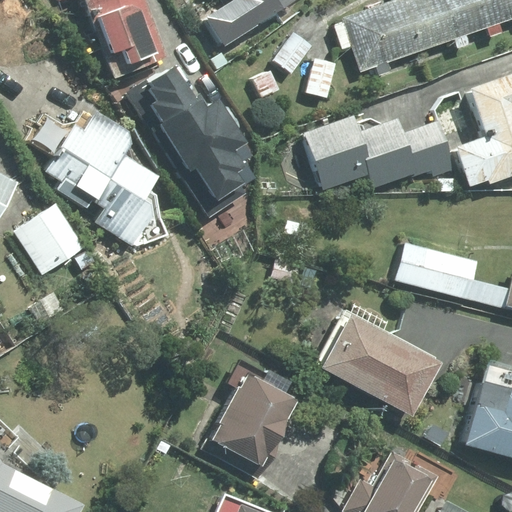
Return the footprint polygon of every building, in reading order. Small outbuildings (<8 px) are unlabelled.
[(68,0),(103,83),(156,61),(130,0),(68,0)] [(221,0),(223,2),(192,23),(211,51),(242,31),(288,0),(221,0)] [(511,0),(394,0),(332,22),(333,25),(325,28),(333,53),(342,50),(351,75),(367,69),(371,79),(383,75),(379,65),(444,43),(447,52),(460,48),(457,38),(476,31),(480,41),(492,36),(489,27),(511,18),(511,0)] [(287,33),(265,59),(284,76),(306,49),(287,33)] [(330,67),(306,61),(298,95),(322,100),(330,67)] [(156,71),(121,94),(144,128),(140,131),(201,220),(235,198),(221,177),(229,173),(218,156),(228,150),(198,106),(195,108),(188,97),(178,103),(156,71)] [(263,71),(243,79),(252,101),(271,93),(263,71)] [(511,112),(511,73),(454,94),(471,142),(442,152),(456,191),(473,185),(475,189),(487,184),(511,175),(511,130),(506,114),(511,112)] [(50,186),(46,194),(78,214),(81,222),(123,249),(140,221),(138,209),(131,205),(147,180),(112,161),(123,141),(82,116),(70,136),(60,130),(56,136),(33,122),(18,146),(42,161),(33,176),(50,186)] [(445,172),(428,124),(392,137),(387,121),(347,135),(341,119),(290,136),(311,194),(358,178),(363,192),(406,177),(407,179),(424,173),(425,178),(445,172)] [(46,207),(5,233),(36,277),(76,249),(46,207)] [(511,314),(511,270),(502,268),(497,291),(463,283),(468,264),(395,246),(385,283),(511,314)] [(310,271),(267,262),(263,281),(306,290),(310,271)] [(309,367),(306,373),(397,421),(425,369),(421,367),(423,362),(333,314),(306,366),(309,367)] [(272,425),(282,406),(228,379),(203,428),(205,429),(193,452),(251,481),(262,460),(254,456),(270,424),(272,425)] [(511,465),(511,396),(511,397),(498,395),(493,400),(490,400),(486,415),(461,409),(450,449),(511,465)] [(409,511),(427,480),(380,454),(361,488),(350,482),(333,511),(409,511)] [(0,511),(69,511),(71,510),(0,472),(0,511)] [(250,511),(214,497),(207,511),(250,511)]
